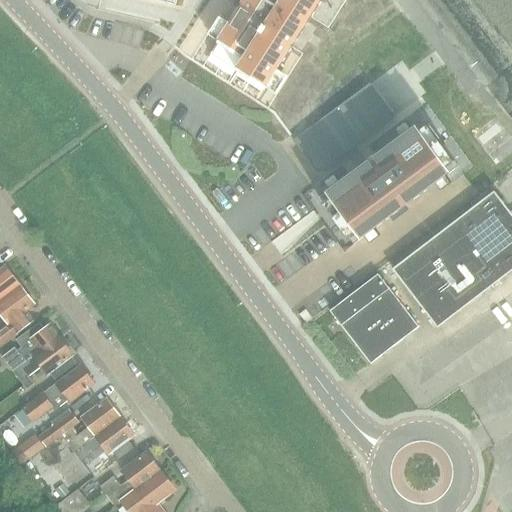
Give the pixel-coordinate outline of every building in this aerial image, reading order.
[(312,21),(325,0),(247,0),(241,10),(232,24),(211,55),(266,91),(280,68),(303,34),(312,21)] [(290,137),(329,190),(407,133),(395,117),(371,84),(358,66),(317,97),(290,137)] [(489,120),(472,135),(490,155),(507,140),(489,120)] [(424,121),(407,133),(329,190),(319,197),(354,244),(458,167),(424,121)] [(511,213),(494,190),(392,268),(438,328),(511,270),(511,213)] [(0,300),(20,285),(5,266),(0,269),(0,300)] [(378,274),(330,311),(336,319),(354,342),(368,360),(371,364),(419,327),(402,305),(384,282),(378,274)] [(20,285),(0,300),(0,313),(8,324),(0,329),(0,346),(16,334),(9,324),(34,304),(20,285)] [(311,317),(306,310),(300,315),(305,322),(311,317)] [(30,358),(59,336),(50,325),(44,330),(39,323),(16,340),(21,347),(18,350),(15,347),(2,357),(13,371),(30,358)] [(73,355),(59,336),(30,358),(13,371),(26,389),(35,383),(29,376),(42,367),(48,375),(73,355)] [(57,383),(46,392),(23,408),(33,421),(52,408),(54,411),(69,400),(70,402),(94,384),(80,365),(57,383)] [(74,452),(120,417),(106,399),(82,417),(89,427),(76,436),(70,428),(78,422),(71,413),(39,437),(46,446),(61,435),(73,452),(74,452)] [(133,436),(120,417),(74,452),(94,479),(102,473),(89,455),(89,454),(102,444),(109,454),(133,436)] [(45,448),(38,438),(14,455),(22,465),(45,448)] [(115,506),(160,471),(146,452),(122,471),(129,480),(121,486),(114,476),(100,487),(115,506)] [(46,476),(51,489),(80,476),(75,464),(46,476)] [(175,490),(160,471),(115,506),(121,501),(129,511),(163,511),(158,504),(175,490)] [(63,484),(55,490),(62,500),(70,494),(63,484)] [(58,511),(81,511),(90,506),(77,490),(55,507),(58,511)]
